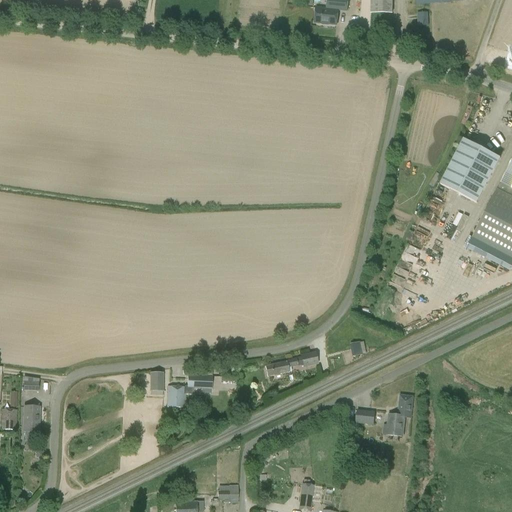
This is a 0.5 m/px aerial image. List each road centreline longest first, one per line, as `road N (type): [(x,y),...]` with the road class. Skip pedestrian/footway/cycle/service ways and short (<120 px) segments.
road 1 (unclassified): [(30,511),(50,490),(55,403),(70,378),(283,348),(313,337),(342,311),(360,269),(406,63)]
road 2 (unclassified): [(406,63),(0,18)]
road 3 (unclassified): [(240,511),(243,462),(253,442),(511,318)]
